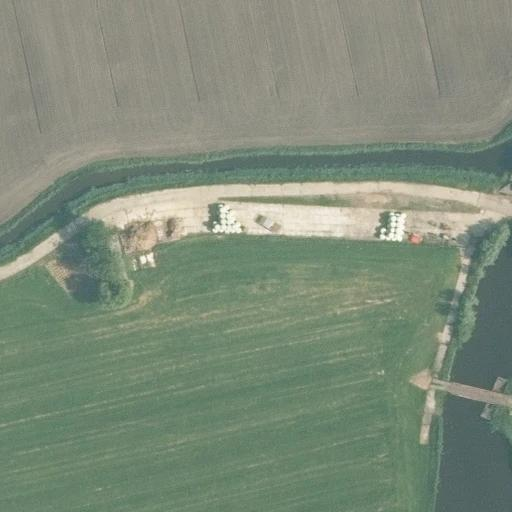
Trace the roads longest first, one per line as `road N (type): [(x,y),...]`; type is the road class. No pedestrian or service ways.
road 1 (track): [(503,205),(393,186),(161,198),(85,215),(0,274)]
road 2 (track): [(503,205),(465,256),(422,443)]
